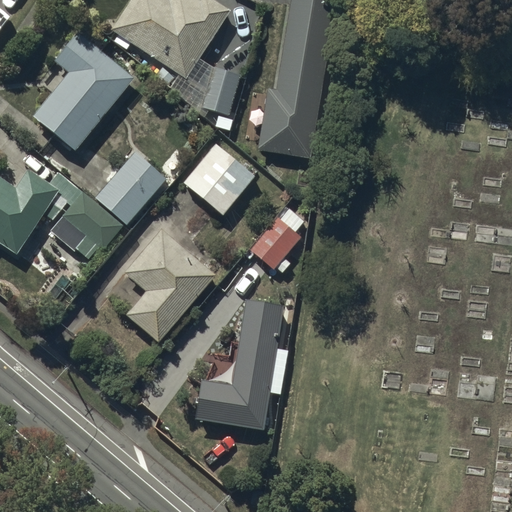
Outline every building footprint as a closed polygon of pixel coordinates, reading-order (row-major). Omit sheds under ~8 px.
[(169,0),(131,0),(110,30),(185,80),(230,12),(211,0),(201,0),(200,2),(197,0),(170,0),(169,0)] [(336,0),(291,0),(276,91),(268,89),(257,152),(310,161),(336,0)] [(75,152),(133,80),(77,34),(54,63),(68,75),(33,118),(75,152)] [(240,75),(213,67),(201,109),(227,117),(240,75)] [(256,177),(216,144),(183,184),(223,217),(256,177)] [(167,182),(135,154),(95,199),(126,227),(167,182)] [(0,244),(17,256),(44,214),(52,221),(66,203),(70,206),(62,217),(63,218),(53,230),(90,260),(99,247),(103,251),(122,227),(84,195),(81,193),(57,174),(49,185),(28,171),(16,189),(0,178),(0,244)] [(273,270),(301,238),(286,225),(294,215),(285,208),(249,249),(273,270)] [(216,276),(161,231),(124,275),(145,293),(126,316),(159,344),(216,276)] [(267,408),(282,307),(246,302),(230,386),(201,381),(195,421),(263,431),(264,427),(273,429),(276,410),(267,408)]
